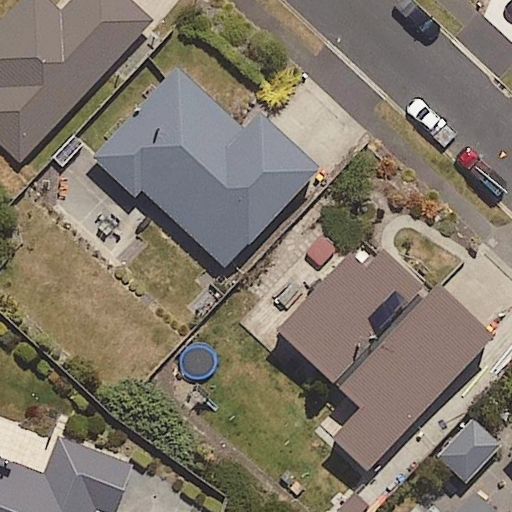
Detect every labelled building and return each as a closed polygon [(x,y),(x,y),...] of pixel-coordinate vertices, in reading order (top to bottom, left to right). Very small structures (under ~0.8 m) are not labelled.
[(0,141),(26,164),(151,19),(128,0),(72,0),(60,14),(44,0),(22,0),(0,26),(0,141)] [(246,100),(231,116),(173,67),(94,159),(133,193),(137,188),(227,264),(316,160),(246,100)] [(419,271),(414,277),(364,233),(343,256),(333,247),(266,322),(351,398),(323,430),(362,465),(483,328),(419,271)] [(464,480),(499,443),(468,413),(433,450),(464,480)] [(104,511),(124,461),(53,433),(36,477),(0,463),(0,511),(104,511)] [(511,511),(511,436),(503,447),(511,455),(511,491),(492,511),(511,511)]
